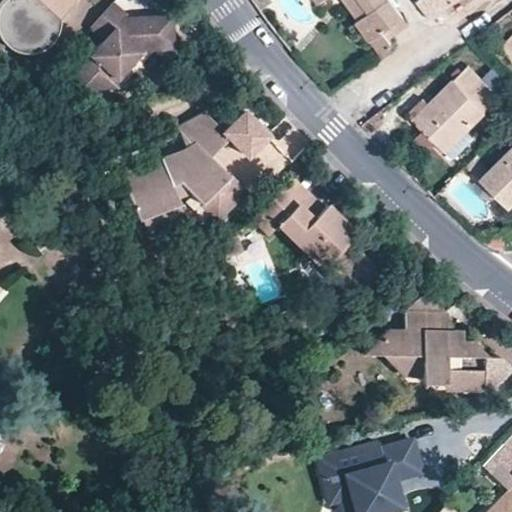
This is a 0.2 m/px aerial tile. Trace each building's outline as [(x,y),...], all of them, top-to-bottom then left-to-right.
[(36,0),(57,19),(73,1),(75,2),(76,0),(36,0)] [(316,0),(319,4),(324,0),(360,0),(370,12),(357,22),(372,41),(404,17),(390,0),(316,0)] [(360,0),(340,0),(357,22),(370,12),(360,0)] [(422,0),(420,2),(434,20),(461,0),(422,0)] [(126,27),(119,21),(124,15),(126,13),(112,1),(90,27),(102,38),(81,62),(97,76),(108,63),(119,73),(142,48),(173,47),(172,14),(137,15),(126,27)] [(137,15),(124,15),(119,21),(126,27),(137,15)] [(410,25),(404,17),(384,32),(390,40),(410,25)] [(390,40),(384,32),(372,41),(384,56),(392,50),(395,48),(390,40)] [(511,57),(511,37),(501,49),(511,58),(511,57)] [(119,73),(108,63),(97,76),(81,62),(82,83),(120,82),(119,73)] [(451,157),(473,136),(464,128),(496,94),(467,65),(429,104),(422,111),(414,120),(451,157)] [(422,111),(429,104),(424,98),(417,105),(422,111)] [(414,120),(422,111),(417,105),(408,114),(414,120)] [(226,136),(209,115),(175,128),(182,147),(116,172),(133,217),(136,216),(175,201),(167,182),(176,179),(210,219),(240,194),(211,159),(232,142),(248,161),(270,142),(248,117),(226,136)] [(274,145),(257,161),(271,177),(289,162),(274,145)] [(511,197),(511,145),(487,171),(480,178),(506,204),(511,197)] [(487,171),(472,156),(465,163),(480,178),(487,171)] [(288,195),(279,202),(296,215),(302,208),(288,195)] [(175,201),(136,216),(141,229),(180,215),(175,201)] [(318,223),(302,208),(296,215),(279,202),(245,235),(261,248),(271,238),(317,280),(318,279),(324,274),(338,286),(332,293),(352,310),(372,287),(366,272),(338,246),(344,238),(322,219),(318,223)] [(318,279),(332,293),(338,286),(324,274),(318,279)] [(487,358),(474,345),(461,346),(459,339),(438,338),(437,325),(443,319),(422,297),(400,317),(400,338),(381,338),(357,360),(383,359),(423,358),(424,383),(445,383),(445,393),(490,395),(511,371),(498,360),(487,358)] [(403,382),(424,383),(423,358),(383,359),(403,382)] [(510,484),(482,511),(511,511),(511,438),(488,463),(510,484)] [(391,483),(419,476),(411,444),(379,452),(377,446),(316,461),(327,505),(337,502),(339,511),(398,511),(396,500),(391,501),(387,484),(391,483)] [(396,500),(391,483),(387,484),(391,501),(396,500)]
